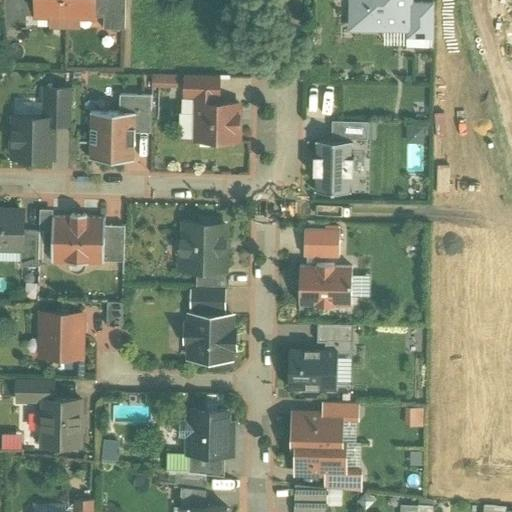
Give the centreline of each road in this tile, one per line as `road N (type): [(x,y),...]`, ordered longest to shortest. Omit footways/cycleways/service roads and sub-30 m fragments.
road 1 (residential): [(0,183),(272,188)]
road 2 (residential): [(263,377),(272,188)]
road 3 (residential): [(102,365),(102,374),(263,377)]
road 4 (residential): [(258,511),(263,377)]
